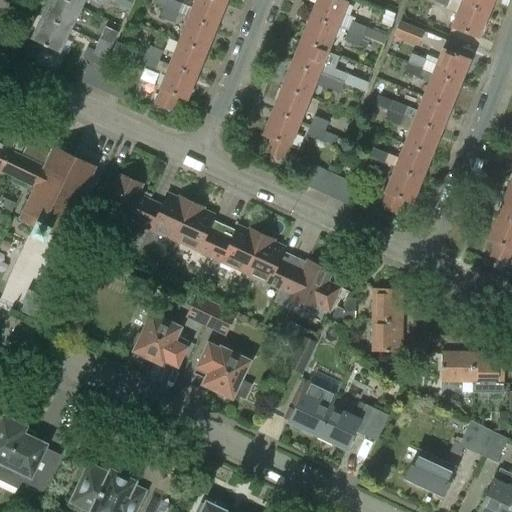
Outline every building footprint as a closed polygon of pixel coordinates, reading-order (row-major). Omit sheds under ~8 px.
[(67,0),(50,0),(43,16),(69,28),(79,6),(67,0)] [(112,0),(112,2),(127,9),(131,0),(112,0)] [(170,0),(165,0),(163,8),(177,13),(180,4),(170,0)] [(180,4),(177,13),(188,18),(214,28),(224,4),(212,0),(195,0),(192,8),(180,4)] [(340,0),(316,0),(310,16),(337,27),(340,28),(347,31),(349,32),(353,23),(355,19),(342,14),(346,2),(340,0)] [(461,0),(461,3),(487,13),(492,0),(461,0)] [(457,11),(451,27),(478,37),(487,13),(461,3),(457,11)] [(163,8),(159,16),(173,22),(177,13),(163,8)] [(43,16),(32,39),(57,51),(69,28),(43,16)] [(310,16),(301,40),(327,51),(333,36),(337,27),(310,16)] [(188,18),(179,41),(205,52),(214,28),(188,18)] [(353,23),(349,32),(362,37),(366,28),(353,23)] [(397,26),(394,35),(418,45),(423,32),(402,23),(397,26)] [(105,28),(99,42),(109,47),(116,33),(105,28)] [(362,37),(362,38),(368,41),(382,47),(386,36),(366,28),(362,37)] [(347,31),(344,40),(358,46),(359,46),(362,38),(362,37),(349,32),(347,31)] [(301,40),(291,64),(342,85),(346,75),(333,70),(334,68),(339,56),(327,51),(301,40)] [(173,56),(169,65),(196,76),(205,52),(179,41),(173,56)] [(99,42),(90,61),(100,65),(100,66),(109,47),(99,42)] [(116,43),(111,55),(131,64),(137,52),(116,43)] [(146,45),(143,54),(144,55),(158,60),(161,51),(146,45)] [(425,60),(422,69),(433,73),(459,84),(469,59),(442,49),(438,60),(427,56),(425,60)] [(411,54),(408,63),(422,69),(425,60),(411,54)] [(144,55),(140,64),(166,74),(160,89),(161,90),(156,104),(172,110),(177,96),(186,100),(196,76),(169,65),(158,60),(144,55)] [(90,61),(81,81),(91,85),(100,65),(90,61)] [(408,63),(404,72),(418,78),(422,69),(408,63)] [(291,64),(282,87),(308,98),(314,83),(325,88),(339,93),(342,85),(291,64)] [(100,65),(91,85),(101,89),(109,70),(100,66),(100,65)] [(357,65),(353,74),(368,80),(372,70),(357,65)] [(422,69),(418,78),(429,82),(423,97),(450,108),(459,84),(433,73),(422,69)] [(109,70),(101,89),(110,94),(119,74),(109,70)] [(119,74),(110,94),(120,98),(129,79),(119,74)] [(282,87),(272,111),(299,122),(302,113),(306,103),(307,102),(308,98),(282,87)] [(379,96),(376,106),(389,111),(392,102),(379,96)] [(406,107),(403,116),(414,121),(440,132),(450,108),(423,97),(417,111),(406,107)] [(392,101),(389,111),(403,116),(406,107),(392,101)] [(0,168),(9,150),(9,151),(16,137),(19,138),(27,121),(0,108),(0,168)] [(272,111),(262,135),(271,138),(266,153),(282,159),(287,145),(289,146),(299,122),(272,111)] [(389,111),(385,119),(399,125),(403,116),(389,111)] [(403,116),(399,125),(410,129),(404,144),(431,155),(440,132),(414,121),(403,116)] [(313,117),(310,126),(323,131),(327,123),(313,117)] [(9,151),(9,150),(0,168),(0,170),(34,187),(33,189),(31,188),(30,190),(32,191),(28,200),(25,199),(25,201),(27,202),(22,211),(20,210),(19,212),(21,213),(19,217),(17,216),(16,218),(32,226),(29,233),(43,240),(47,233),(63,240),(63,238),(61,237),(63,233),(65,234),(66,232),(64,231),(68,222),(71,223),(71,221),(69,220),(74,211),(76,212),(77,210),(75,209),(95,166),(55,147),(60,137),(34,125),(19,155),(9,151)] [(310,126),(306,135),(320,140),(323,131),(310,126)] [(323,131),(320,140),(334,146),(337,137),(323,131)] [(404,144),(395,168),(422,179),(431,155),(404,144)] [(374,149),(370,158),(384,164),(388,154),(374,149)] [(370,158),(366,166),(380,172),(384,164),(370,158)] [(308,185),(308,187),(318,191),(326,171),(316,167),(308,185)] [(387,193),(381,207),(397,214),(403,199),(412,203),(422,179),(395,168),(385,192),(387,193)] [(326,171),(318,191),(327,195),(336,176),(326,171)] [(138,225),(149,200),(138,195),(142,185),(134,181),(134,176),(124,172),(121,175),(117,173),(108,193),(108,192),(104,201),(100,210),(125,221),(120,232),(122,239),(130,242),(138,225)] [(336,176),(327,195),(337,200),(346,180),(336,176)] [(346,180),(337,200),(347,204),(348,202),(356,185),(346,180)] [(511,192),(507,191),(497,215),(511,220),(511,192)] [(138,225),(174,241),(191,202),(179,196),(178,198),(167,193),(161,206),(149,200),(138,225)] [(174,241),(209,257),(220,233),(208,227),(214,215),(203,210),(204,208),(191,202),(174,241)] [(511,220),(497,215),(488,239),(496,242),(490,256),(506,263),(511,248),(511,220)] [(209,257),(244,273),(262,235),(249,229),(248,231),(237,226),(232,238),(220,233),(209,257)] [(244,273),(279,289),(291,265),(279,260),(284,248),(274,242),(274,240),(262,235),(244,273)] [(114,244),(109,254),(121,260),(126,249),(114,244)] [(328,282),(332,272),(328,270),(328,266),(319,262),(315,264),(307,260),(302,271),(291,265),(279,289),(273,303),(285,308),(290,297),(315,309),(316,306),(329,312),(340,288),(328,282)] [(372,290),(372,320),(402,321),(402,291),(372,290)] [(186,317),(205,326),(216,304),(196,295),(186,317)] [(347,300),(343,305),(343,320),(354,320),(354,300),(347,300)] [(216,304),(205,326),(225,336),(236,314),(216,304)] [(342,325),(342,311),(336,308),(330,320),(342,325)] [(134,351),(162,364),(164,360),(176,366),(188,341),(176,336),(179,328),(151,314),(142,334),(137,334),(133,343),(135,347),(134,351)] [(402,321),(372,320),(371,352),(402,352),(402,321)] [(288,366),(301,372),(314,343),(302,337),(288,366)] [(240,379),(249,361),(220,348),(220,349),(207,343),(193,373),(205,379),(203,384),(231,397),(233,394),(244,400),(252,385),(240,379)] [(442,382),(472,382),(472,353),(442,353),(442,382)] [(504,353),(472,353),(472,382),(472,395),(503,395),(504,353)] [(389,374),(403,380),(409,368),(395,361),(389,374)] [(288,422),(317,436),(330,406),(335,395),(307,382),(288,422)] [(453,409),(457,402),(450,398),(447,405),(453,409)] [(330,406),(317,436),(346,450),(354,431),(375,441),(387,415),(365,405),(358,419),(330,406)] [(508,433),(509,413),(498,412),(498,432),(508,433)] [(0,477),(19,487),(25,474),(29,476),(26,482),(42,491),(59,456),(43,448),(45,445),(33,439),(36,432),(4,417),(0,424),(0,423),(0,477)] [(458,446),(484,456),(495,434),(470,421),(458,446)] [(485,457),(496,462),(506,440),(495,434),(485,457)] [(417,451),(405,478),(441,494),(453,468),(417,451)] [(71,502),(90,511),(134,511),(144,492),(132,486),(134,482),(110,471),(108,475),(88,466),(71,502)] [(479,510),(484,511),(508,511),(511,504),(511,489),(507,487),(511,475),(500,469),(494,481),(493,480),(479,510)] [(225,511),(224,511),(206,503),(204,507),(200,505),(196,511),(225,511)]
